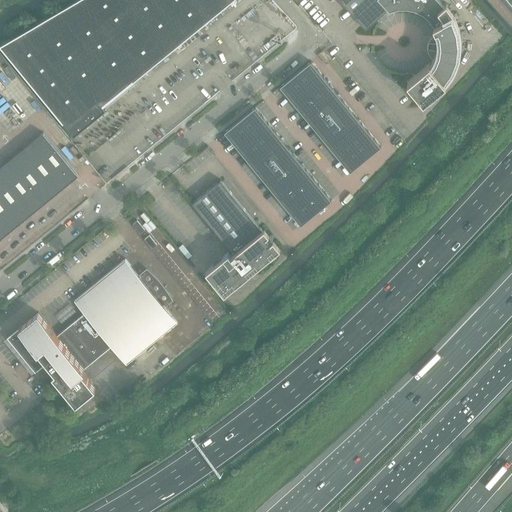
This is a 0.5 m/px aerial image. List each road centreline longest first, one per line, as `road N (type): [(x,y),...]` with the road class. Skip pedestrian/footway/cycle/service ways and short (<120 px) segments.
road 1 (motorway): [(511,171),(304,381),(121,511)]
road 2 (unclassified): [(0,289),(301,47),(304,27),(280,0)]
road 3 (motorway): [(511,293),(298,511)]
road 4 (motorway): [(349,511),(511,346)]
